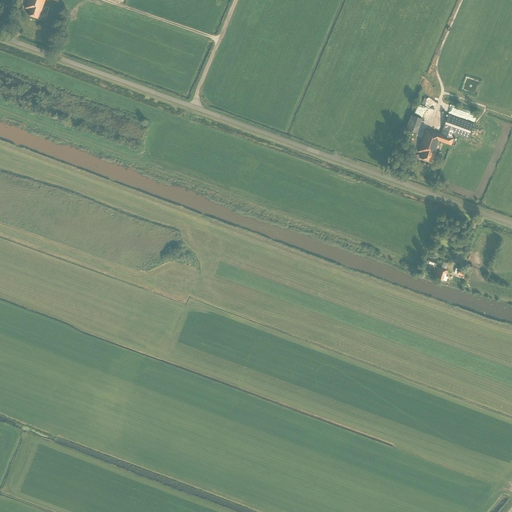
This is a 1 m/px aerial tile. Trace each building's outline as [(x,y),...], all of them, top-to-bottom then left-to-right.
[(27,0),(25,8),(28,9),(26,14),(38,19),(39,16),(40,14),(41,11),(45,0),(52,0),(58,2),(58,0),(27,0)] [(452,109),(450,104),(440,107),(442,113),(452,109)] [(409,113),(405,126),(417,129),(421,116),(409,113)] [(432,160),(434,154),(439,141),(451,145),(453,139),(455,135),(468,139),(473,124),(448,114),(441,134),(431,130),(430,131),(426,130),(418,152),(422,153),(420,158),(431,162),(432,160)] [(437,260),(428,257),(426,263),(435,266),(437,260)] [(439,267),(437,271),(435,277),(438,278),(443,280),(446,281),(448,277),(446,276),(446,275),(445,274),(447,274),(448,271),(439,267)] [(458,274),(465,277),(467,273),(460,269),(458,274)]
